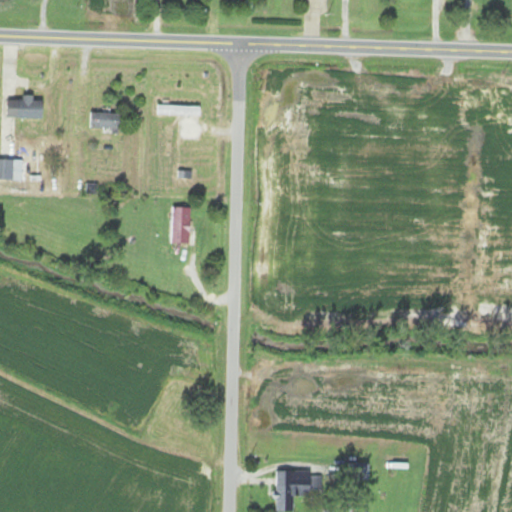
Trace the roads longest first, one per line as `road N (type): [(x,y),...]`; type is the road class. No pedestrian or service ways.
road 1 (primary): [(511,51),(0,35)]
road 2 (residential): [(227,511),(238,44)]
